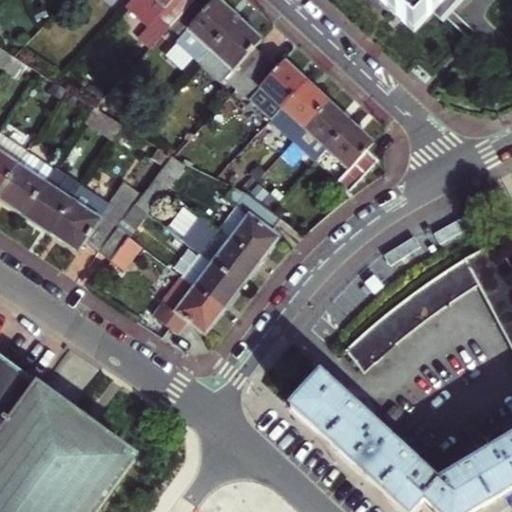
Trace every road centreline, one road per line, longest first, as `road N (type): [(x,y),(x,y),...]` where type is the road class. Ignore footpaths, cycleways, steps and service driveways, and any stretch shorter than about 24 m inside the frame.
road 1 (residential): [(209,411),(339,246),(454,168)]
road 2 (residential): [(209,411),(0,274)]
road 3 (residential): [(281,0),(454,168)]
